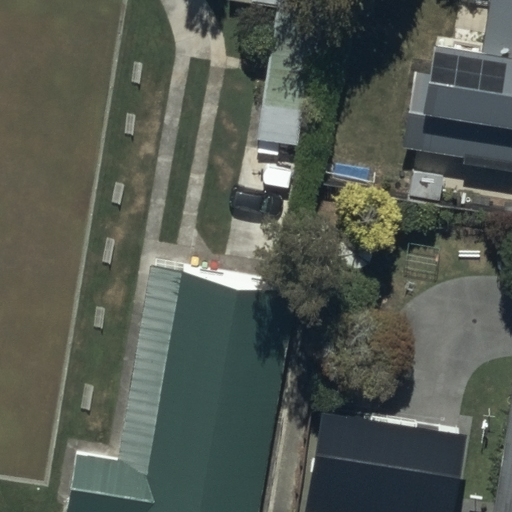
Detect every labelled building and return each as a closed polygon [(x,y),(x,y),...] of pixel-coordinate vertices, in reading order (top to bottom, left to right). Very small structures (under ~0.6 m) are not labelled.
[(511,0),(486,0),(481,33),(422,23),(415,65),(407,64),(396,128),(511,147),(511,0)] [(278,23),(262,125),(293,130),(309,27),(278,23)] [(247,511),(286,272),(156,251),(125,451),(81,445),(72,502),(136,511),(247,511)] [(462,402),(325,381),(309,485),(446,506),(462,402)] [(511,511),(511,434),(498,511),(511,511)]
